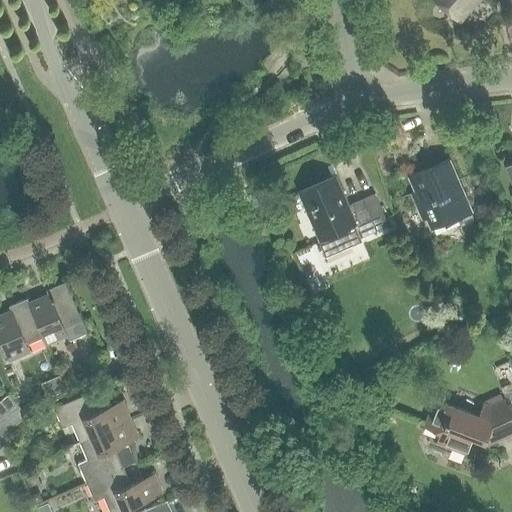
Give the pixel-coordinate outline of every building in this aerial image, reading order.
[(436,0),(457,19),(475,0),(436,0)] [(431,229),(472,212),(449,158),(408,176),(415,191),(411,192),(418,208),(422,206),(431,229)] [(334,178),(301,192),(321,237),(317,239),(326,258),(362,242),(360,238),(376,231),(388,226),(374,194),(362,199),(346,206),(334,178)] [(496,219),(488,201),(476,206),(484,224),(496,219)] [(48,295),(29,303),(43,338),(46,345),(67,336),(70,342),(87,334),(65,282),(46,291),(48,295)] [(26,345),(43,338),(29,303),(27,299),(8,307),(10,311),(0,315),(0,341),(9,361),(29,352),(26,345)] [(107,366),(78,378),(82,388),(111,376),(107,366)] [(71,424),(79,442),(130,420),(122,401),(98,411),(90,393),(54,409),(62,428),(71,424)] [(9,395),(0,401),(0,416),(16,403),(9,395)] [(484,446),(511,433),(511,417),(504,400),(491,406),(482,403),(478,415),(434,399),(424,426),(439,432),(435,442),(464,453),(469,440),(484,446)] [(0,416),(0,435),(1,437),(2,436),(26,416),(16,403),(0,416)] [(86,483),(122,467),(115,449),(138,439),(130,420),(79,442),(87,460),(78,464),(86,483)] [(109,511),(120,511),(162,494),(154,474),(130,485),(122,467),(86,483),(94,502),(103,498),(109,511)] [(172,511),(168,502),(143,511),(172,511)]
